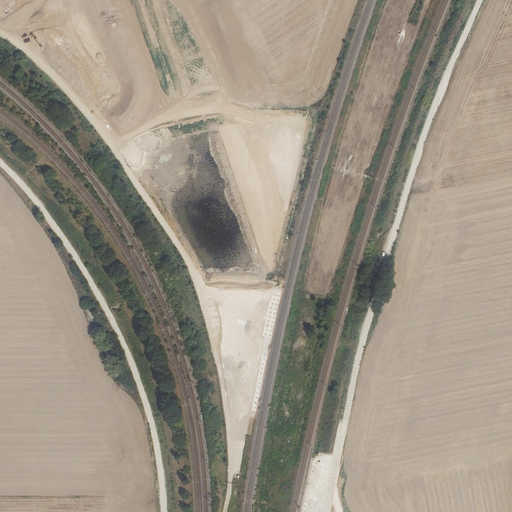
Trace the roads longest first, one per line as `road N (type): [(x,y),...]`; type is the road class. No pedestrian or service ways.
road 1 (track): [(224,511),(224,400),(190,270),(92,119),(0,30)]
road 2 (track): [(326,511),(385,259),(423,137),(480,0)]
road 3 (track): [(290,416),(320,266),(403,0)]
road 4 (track): [(0,161),(67,244),(120,336),(154,434),(163,511)]
